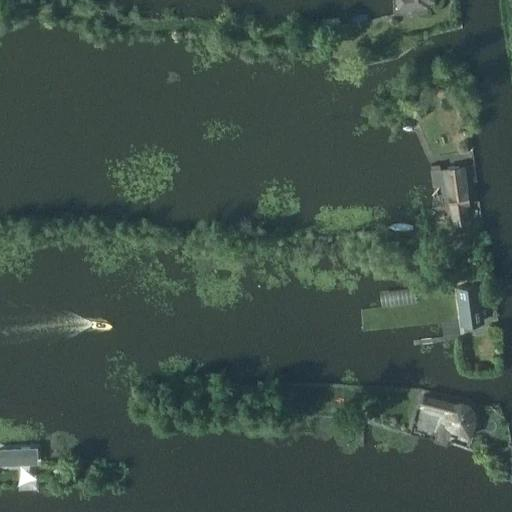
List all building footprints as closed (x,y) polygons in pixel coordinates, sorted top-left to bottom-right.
[(395,0),(398,15),(428,18),(430,8),(435,6),(437,2),(433,0),(395,0)] [(441,163),(432,164),(435,186),(442,186),(444,196),(450,196),(454,223),(470,220),(467,206),(470,206),(468,192),(469,192),(465,164),(442,168),(441,163)] [(479,283),(457,287),(462,325),(484,322),(479,283)] [(475,410),(466,402),(450,400),(427,393),(423,410),(447,417),(447,422),(452,427),(467,433),(474,425),(479,416),(475,410)] [(33,447),(0,445),(0,462),(32,462),(33,447)]
